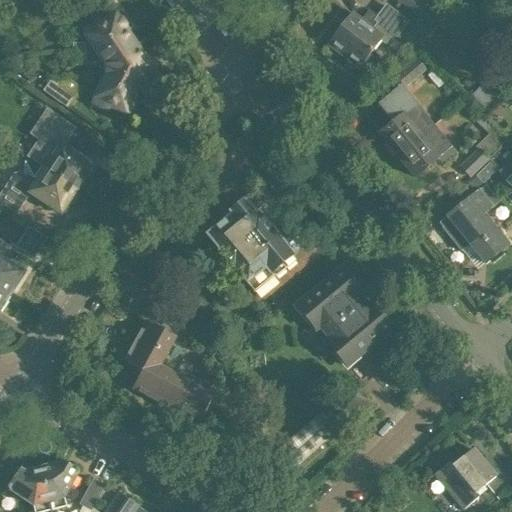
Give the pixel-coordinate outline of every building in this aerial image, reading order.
[(422,0),(406,0),(403,5),(423,19),(431,7),(422,0)] [(344,65),(351,71),(358,68),(360,66),(362,67),(382,42),(384,43),(391,34),(396,38),(408,23),(387,7),(376,20),(367,14),(360,23),(350,16),(340,28),(338,27),(330,26),(325,33),(328,40),(329,41),(329,43),(347,57),(346,58),(344,65)] [(96,53),(103,53),(130,52),(136,48),(124,29),(124,26),(121,21),(117,20),(115,16),(100,26),(98,22),(82,33),(96,53)] [(74,43),(74,54),(86,54),(86,43),(74,43)] [(130,52),(103,53),(104,65),(106,65),(107,80),(135,79),(142,83),(146,76),(149,76),(150,75),(151,75),(153,73),(154,72),(154,71),(154,70),(154,68),(154,66),(153,64),(152,63),(151,62),(149,62),(148,62),(146,62),(145,62),(136,48),(130,52)] [(74,54),(74,62),(86,62),(86,54),(74,54)] [(413,60),(393,77),(402,88),(423,71),(422,69),(426,65),(419,57),(415,61),(413,60)] [(135,79),(107,80),(105,80),(94,103),(109,111),(111,107),(126,115),(128,111),(131,110),(134,104),(133,101),(142,83),(135,79)] [(51,81),(43,91),(61,105),(69,95),(51,81)] [(380,135),(397,156),(434,128),(402,88),(401,89),(400,87),(377,105),(393,124),(380,135)] [(434,128),(397,156),(415,178),(436,161),(440,166),(455,154),(434,128)] [(476,150),(457,168),(468,179),(487,161),(486,160),(506,140),(494,128),(474,148),(476,150)] [(55,156),(46,169),(76,190),(78,187),(82,188),(88,180),(85,177),(92,167),(77,157),(63,147),(60,147),(52,141),(46,149),(55,156)] [(14,174),(0,196),(0,204),(17,215),(23,204),(30,193),(60,213),(67,203),(71,205),(77,196),(75,192),(76,190),(46,169),(28,157),(25,162),(23,175),(21,174),(14,174)] [(474,177),(481,184),(495,170),(488,163),(474,177)] [(511,169),(507,164),(498,173),(511,186),(511,169)] [(284,179),(304,204),(310,199),(290,174),(284,179)] [(474,177),(468,184),(472,188),(477,188),(481,184),(474,177)] [(233,215),(208,236),(220,251),(219,259),(226,268),(235,269),(254,292),(273,277),(270,274),(284,263),(293,256),(293,255),(305,245),(309,249),(319,241),(297,214),(287,222),(272,204),(282,196),(273,185),(248,206),(245,201),(230,213),(233,215)] [(438,224),(461,251),(469,245),(485,265),(508,246),(483,216),(493,208),(479,191),(438,224)] [(0,291),(8,296),(17,282),(14,280),(20,271),(19,267),(12,262),(8,264),(0,258),(0,291)] [(342,269),(296,307),(347,368),(392,329),(372,306),(369,309),(358,296),(361,292),(342,269)] [(123,362),(135,368),(138,379),(132,390),(172,412),(179,416),(182,412),(200,422),(216,392),(190,378),(187,382),(159,367),(175,338),(145,322),(123,362)] [(359,395),(328,421),(337,432),(374,401),(359,395)] [(448,465),(437,474),(464,509),(476,499),(474,496),(495,478),(472,450),(451,468),(448,465)] [(54,465),(40,469),(50,511),(66,508),(64,499),(79,472),(57,460),(54,465)] [(48,511),(50,511),(40,469),(25,472),(20,469),(7,490),(33,507),(33,511),(48,511)] [(77,505),(90,511),(104,486),(91,479),(77,505)] [(134,511),(137,507),(117,494),(105,511),(134,511)]
